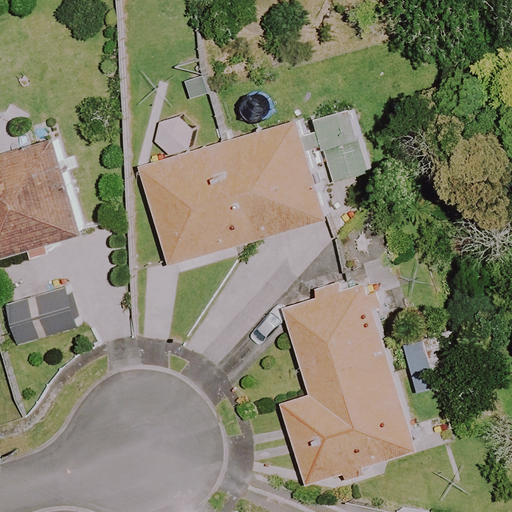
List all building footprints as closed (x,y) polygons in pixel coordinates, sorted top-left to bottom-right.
[(229,85),(218,48),(175,60),(186,98),(229,85)] [(329,218),(301,119),(141,165),(170,264),(329,218)] [(64,140),(0,156),(0,256),(80,241),(64,140)] [(421,449),(368,280),(285,306),(313,393),(282,403),(308,485),(421,449)] [(66,286),(6,299),(16,347),(76,334),(66,286)] [(427,347),(404,355),(417,393),(480,372),(463,321),(423,334),(427,347)] [(425,511),(343,498),(340,511),(425,511)]
